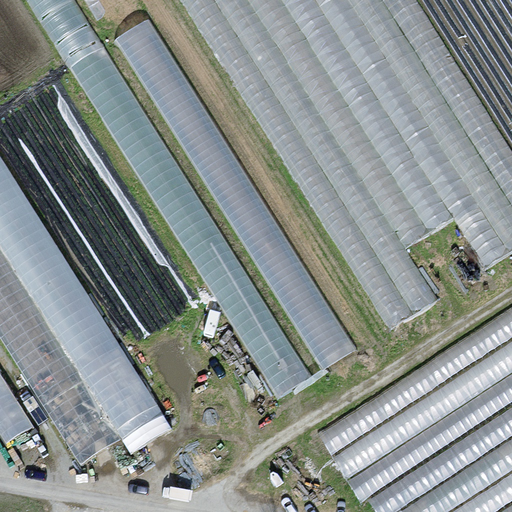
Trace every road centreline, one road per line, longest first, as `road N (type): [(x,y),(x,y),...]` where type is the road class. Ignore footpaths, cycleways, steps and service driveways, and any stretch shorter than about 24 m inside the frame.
road 1 (track): [(212,511),(225,485),(255,457),(511,294)]
road 2 (unclassified): [(0,483),(166,511)]
